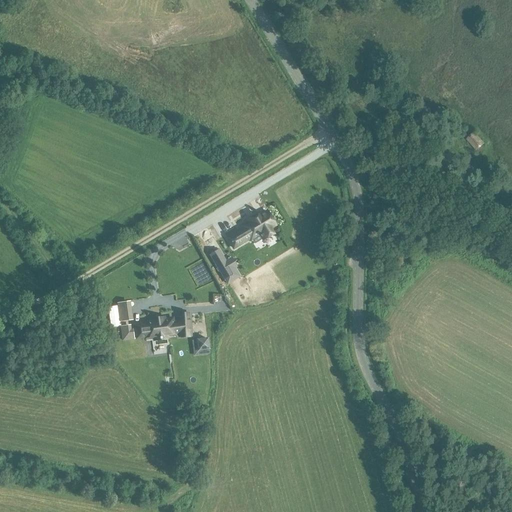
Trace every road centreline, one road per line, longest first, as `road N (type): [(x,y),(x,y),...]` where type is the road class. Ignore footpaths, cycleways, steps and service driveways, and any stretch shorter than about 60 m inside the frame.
road 1 (unclassified): [(424,511),(358,338),(354,181),(250,0)]
road 2 (track): [(0,316),(35,305),(238,308),(385,240)]
road 3 (track): [(35,305),(328,130)]
road 4 (track): [(385,240),(480,202),(511,203)]
